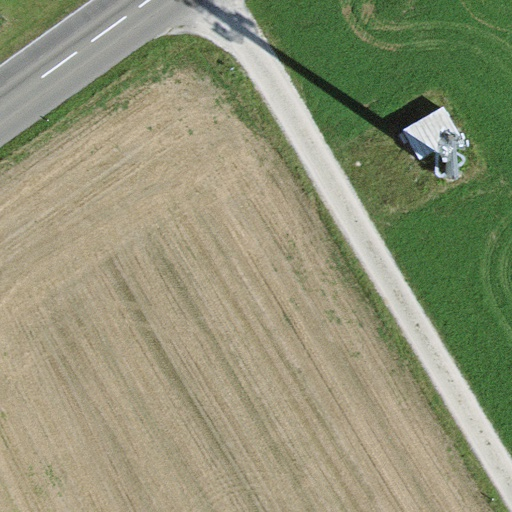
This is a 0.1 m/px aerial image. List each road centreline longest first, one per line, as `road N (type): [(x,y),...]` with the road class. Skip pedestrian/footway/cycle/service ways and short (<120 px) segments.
road 1 (track): [(220,0),(511,483)]
road 2 (tertiary): [(141,0),(0,100)]
